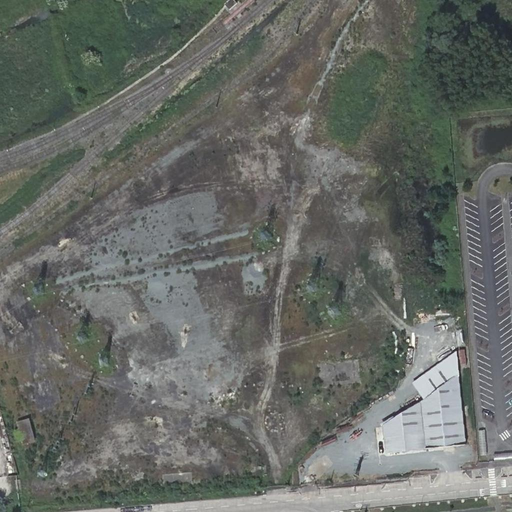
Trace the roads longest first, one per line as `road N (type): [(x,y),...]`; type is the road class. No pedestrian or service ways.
road 1 (unclassified): [(198,511),(511,483)]
road 2 (unknown): [(511,160),(488,163),(480,188),(498,407),(510,426)]
